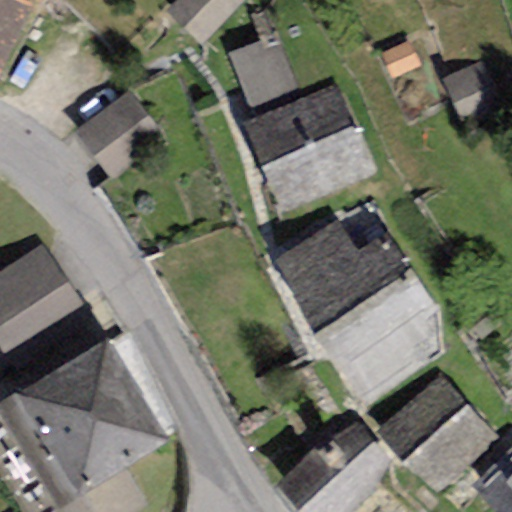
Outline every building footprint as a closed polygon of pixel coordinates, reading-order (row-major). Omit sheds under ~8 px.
[(176,0),(165,12),(202,46),(244,0),(176,0)] [(0,2),(0,42),(14,8),(0,2)] [(227,54),(255,120),(303,100),(278,42),(265,47),(261,39),(227,54)] [(439,91),(457,132),(495,116),(477,74),(439,91)] [(255,120),(244,125),(282,213),(376,171),(336,85),(303,100),(255,120)] [(121,98),(75,139),(108,177),(155,136),(121,98)] [(273,260),(315,336),(419,274),(389,232),(356,251),(337,222),(273,260)] [(0,274),(0,347),(3,353),(78,308),(42,249),(0,274)] [(419,274),(315,336),(358,404),(438,351),(436,307),(419,274)] [(106,341),(0,404),(0,417),(57,511),(61,509),(63,511),(135,511),(145,506),(122,469),(167,442),(106,341)] [(376,432),(402,462),(467,404),(440,374),(376,432)] [(500,440),(467,404),(402,462),(435,498),(500,440)] [(314,451),(276,487),(295,511),(352,511),(376,491),(388,463),(357,424),(314,451)] [(511,511),(511,448),(474,487),(499,511),(511,511)]
